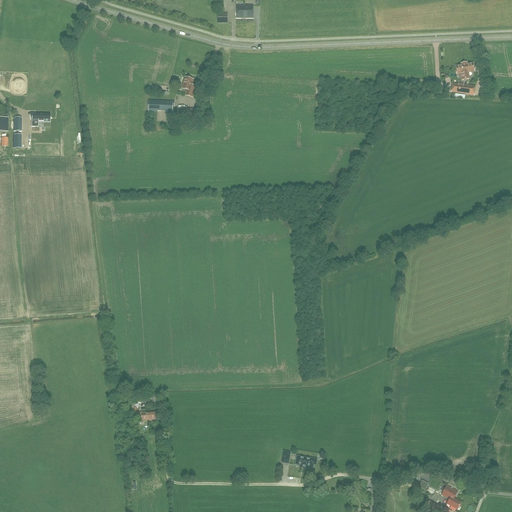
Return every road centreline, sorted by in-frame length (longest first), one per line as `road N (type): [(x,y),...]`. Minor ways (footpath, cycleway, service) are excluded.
road 1 (secondary): [(511,37),(247,48),(71,0)]
road 2 (unclassified): [(511,494),(414,474),(337,473),(312,484),(175,482),(168,479),(164,434)]
